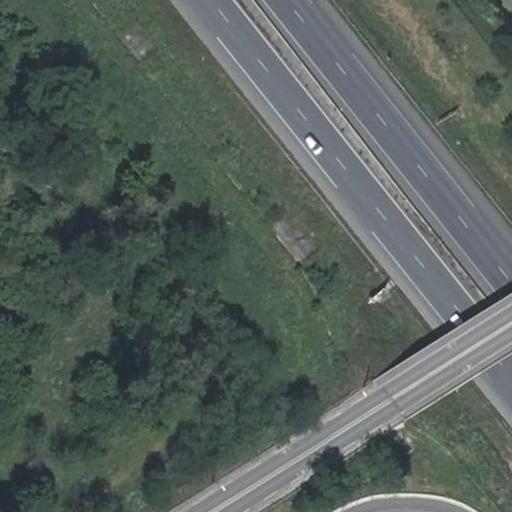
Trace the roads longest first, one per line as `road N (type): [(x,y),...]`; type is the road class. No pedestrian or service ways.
road 1 (motorway): [(211,0),(511,367)]
road 2 (secondary): [(211,511),(511,323)]
road 3 (motorway): [(511,270),(294,0)]
